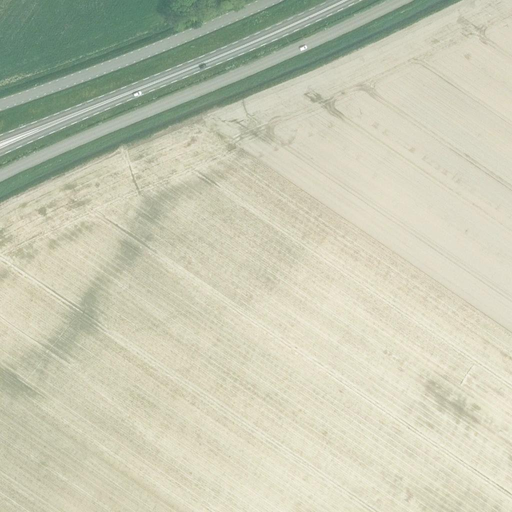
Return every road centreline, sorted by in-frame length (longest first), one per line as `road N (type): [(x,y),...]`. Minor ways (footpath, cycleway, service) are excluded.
road 1 (tertiary): [(0,175),(400,0)]
road 2 (primary): [(68,118),(345,0)]
road 3 (unclassified): [(0,105),(269,0)]
